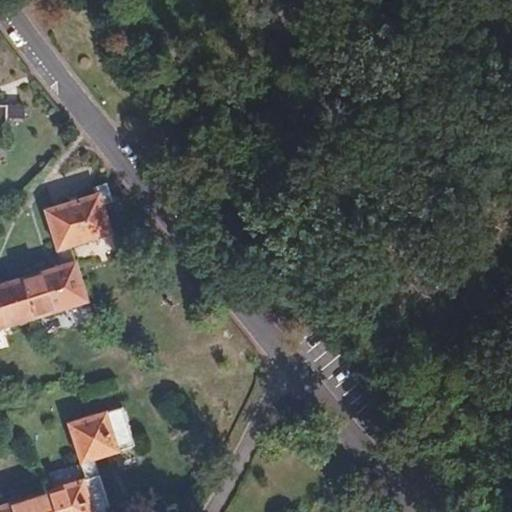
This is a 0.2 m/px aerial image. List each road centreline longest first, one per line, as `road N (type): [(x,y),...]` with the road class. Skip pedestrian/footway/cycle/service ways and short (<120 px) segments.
road 1 (residential): [(287,358),(7,0)]
road 2 (residential): [(415,511),(287,358)]
road 3 (residential): [(213,511),(287,358)]
